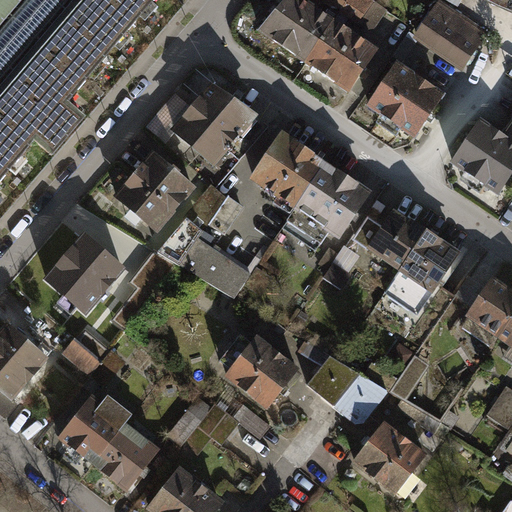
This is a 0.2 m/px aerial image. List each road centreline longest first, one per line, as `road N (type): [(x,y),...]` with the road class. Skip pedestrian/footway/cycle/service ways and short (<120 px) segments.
road 1 (residential): [(193,34),(511,249)]
road 2 (residential): [(0,261),(193,34)]
